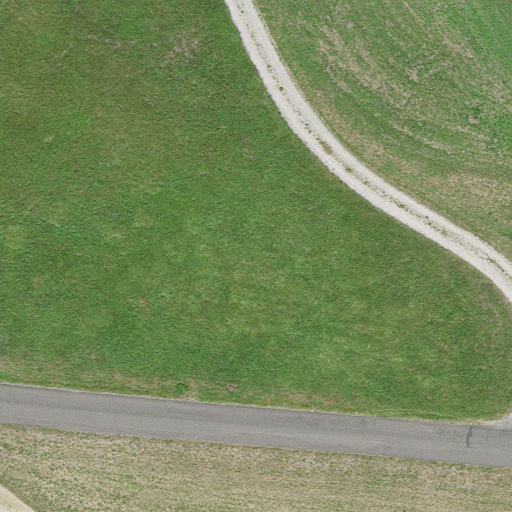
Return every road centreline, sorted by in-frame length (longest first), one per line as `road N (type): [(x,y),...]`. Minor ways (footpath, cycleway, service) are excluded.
road 1 (unclassified): [(0,406),(511,450)]
road 2 (track): [(511,290),(488,266),(365,195),(276,103),(232,0)]
